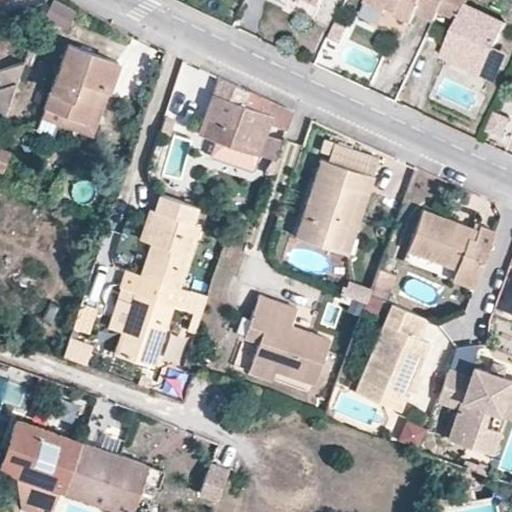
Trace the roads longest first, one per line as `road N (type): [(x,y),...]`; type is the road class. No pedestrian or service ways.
road 1 (residential): [(511,180),(116,0)]
road 2 (unknown): [(195,36),(98,282)]
road 3 (unknown): [(511,224),(464,360)]
